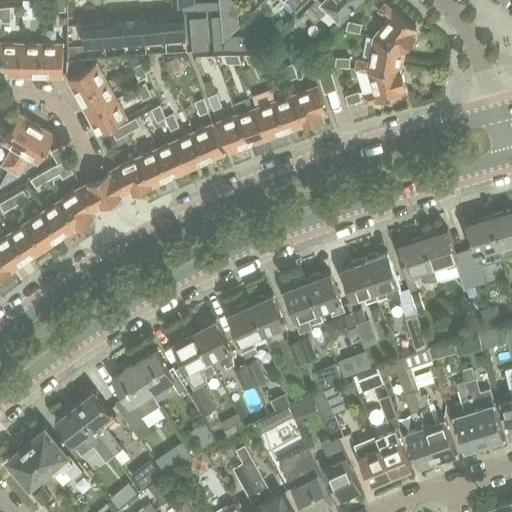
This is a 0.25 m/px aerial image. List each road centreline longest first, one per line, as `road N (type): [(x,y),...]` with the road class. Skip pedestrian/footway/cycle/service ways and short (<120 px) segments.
road 1 (primary): [(0,400),(132,302),(193,270),(275,234),(511,158)]
road 2 (primary): [(501,112),(245,195),(133,246)]
road 3 (residential): [(133,246),(59,110),(37,97),(0,92)]
road 4 (primary): [(133,246),(0,338)]
road 5 (residential): [(501,112),(468,29),(444,0)]
